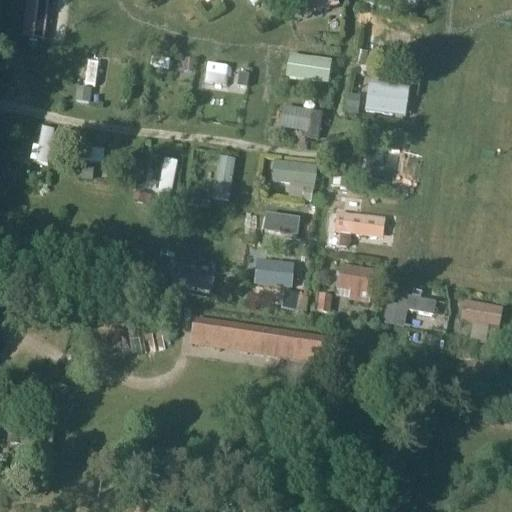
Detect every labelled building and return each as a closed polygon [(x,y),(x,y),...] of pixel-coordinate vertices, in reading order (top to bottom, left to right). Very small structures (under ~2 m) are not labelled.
[(43,42),(48,0),(27,0),(22,40),(43,42)] [(404,29),(377,25),(373,50),(399,55),(401,46),(404,29)] [(318,64),(272,59),(270,83),(315,88),(318,64)] [(32,64),(10,62),(9,84),(30,85),(32,64)] [(388,95),(362,90),(357,116),(384,120),(385,112),(388,95)] [(313,117),(268,112),(265,136),(311,141),(313,117)] [(382,157),(355,153),(351,178),(377,183),(379,174),(382,157)] [(290,171),(252,171),(252,196),(290,196),(290,171)] [(366,215),(340,210),(335,236),(362,241),(363,232),(366,215)] [(285,217),(248,217),(248,242),(285,242),(285,217)] [(43,237),(21,235),(19,257),(41,259),(43,237)] [(133,253),(79,245),(77,263),(130,271),(133,253)] [(215,269),(168,262),(165,281),(212,288),(215,269)] [(283,267),(246,267),(246,292),(283,292),(283,267)] [(358,270),(321,270),(321,295),(358,295),(358,270)] [(419,292),(393,287),(388,313),(415,317),(416,309),(419,292)] [(491,306),(465,301),(460,327),(487,331),(488,323),(491,306)] [(198,324),(195,345),(330,365),(334,344),(198,324)] [(24,448),(26,434),(9,431),(7,445),(24,448)]
